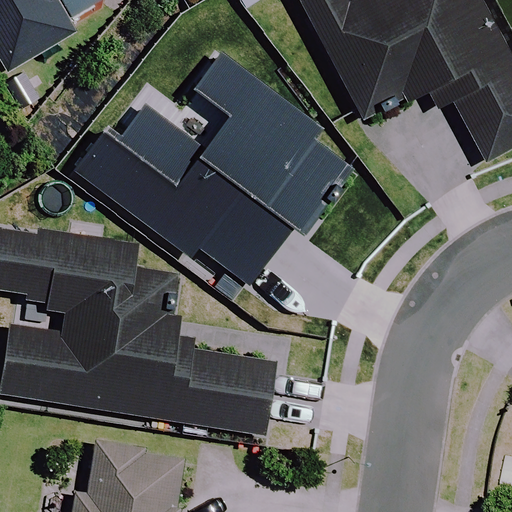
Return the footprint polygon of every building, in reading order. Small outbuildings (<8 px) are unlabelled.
[(0,0),(0,64),(4,72),(71,34),(51,0),(0,0)] [(511,148),(511,71),(473,0),(355,0),(344,6),(340,0),(295,0),(361,121),(401,99),(403,104),(424,93),(434,112),(452,103),(484,163),(511,148)] [(102,131),(71,172),(189,260),(197,250),(245,285),(285,232),(294,239),(346,171),(308,143),(317,131),(216,56),(190,90),(228,118),(202,152),(142,107),(116,141),(102,131)] [(5,328),(0,360),(0,396),(260,437),(271,365),(169,350),(173,321),(166,319),(173,277),(128,271),(132,249),(34,234),(33,240),(0,234),(0,292),(44,299),(42,311),(62,314),(59,336),(5,328)] [(176,511),(184,459),(96,446),(88,496),(85,511),(176,511)]
